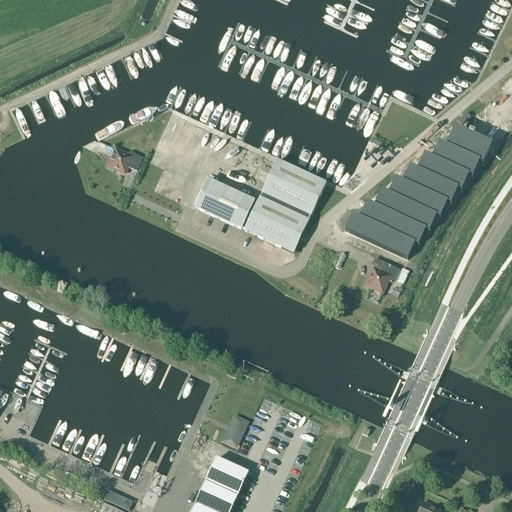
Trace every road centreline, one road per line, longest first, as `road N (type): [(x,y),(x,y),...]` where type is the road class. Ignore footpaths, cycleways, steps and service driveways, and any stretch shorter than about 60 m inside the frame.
road 1 (unclassified): [(511,64),(317,227),(300,263),(286,272),(187,232),(186,214)]
road 2 (secondary): [(363,511),(458,304),(511,209)]
road 3 (unclassified): [(0,110),(157,35),(177,0)]
